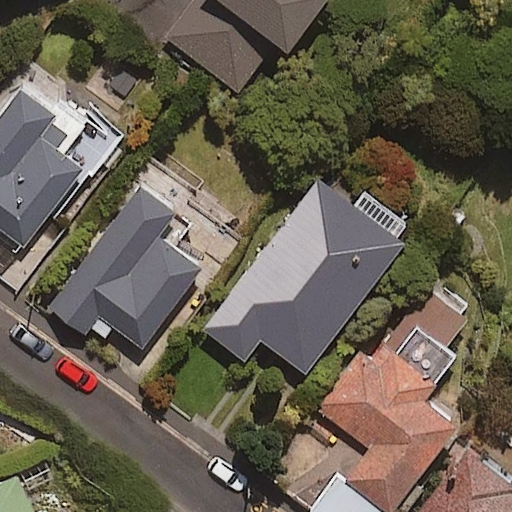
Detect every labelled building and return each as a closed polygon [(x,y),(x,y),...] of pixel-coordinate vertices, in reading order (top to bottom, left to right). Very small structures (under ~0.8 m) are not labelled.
[(188,0),(165,30),(236,84),(299,0),(188,0)] [(139,65),(105,56),(98,85),(131,93),(139,65)] [(51,96),(15,71),(0,91),(0,251),(6,256),(77,157),(89,165),(113,131),(56,90),(51,96)] [(348,178),(309,152),(200,316),(240,342),(254,321),(300,352),(401,199),(354,168),(348,178)] [(168,191),(133,167),(45,295),(96,330),(108,312),(141,334),(197,252),(149,219),(168,191)] [(471,307),(426,277),(376,351),(356,338),(315,400),(366,434),(342,470),(335,465),(309,504),(320,511),(377,511),(451,403),(421,383),(471,307)] [(511,511),(511,464),(460,429),(403,511),(511,511)] [(0,462),(0,511),(25,511),(1,462),(0,462)]
